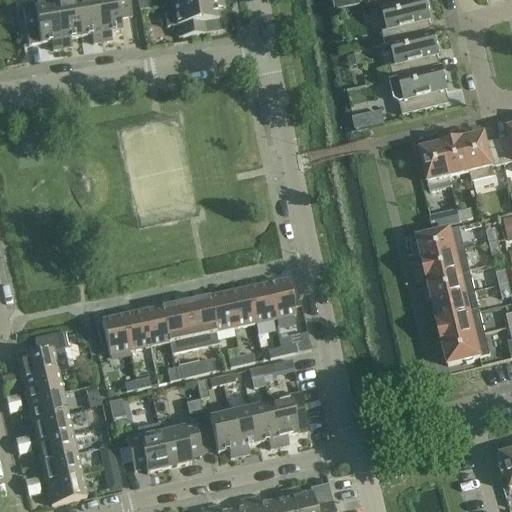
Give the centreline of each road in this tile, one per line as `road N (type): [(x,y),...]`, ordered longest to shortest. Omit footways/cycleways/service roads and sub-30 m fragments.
road 1 (residential): [(92,511),(357,447)]
road 2 (unclassified): [(0,93),(264,49)]
road 3 (residential): [(82,307),(309,259)]
road 4 (unclassified): [(309,259),(264,49)]
road 5 (unclassified): [(357,447),(309,259)]
road 6 (residential): [(511,402),(357,447)]
